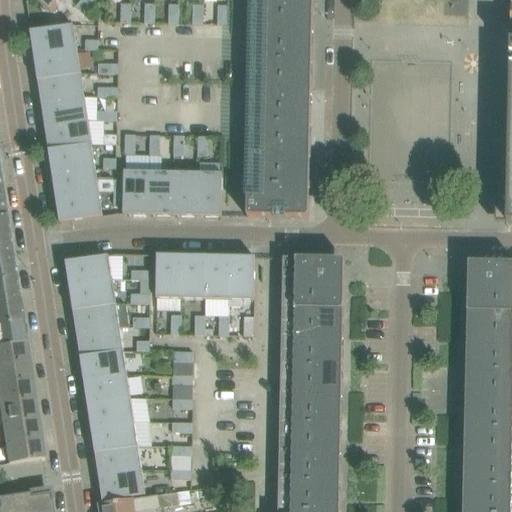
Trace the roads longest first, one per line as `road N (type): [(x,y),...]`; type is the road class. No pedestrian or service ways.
road 1 (residential): [(35,243),(116,231),(338,234)]
road 2 (residential): [(396,511),(402,236)]
road 3 (unclassified): [(35,243),(77,511)]
road 4 (unclassified): [(1,0),(35,243)]
road 5 (residential): [(338,234),(342,0)]
